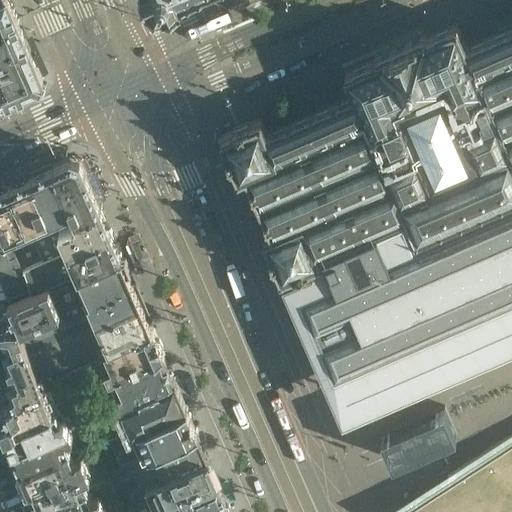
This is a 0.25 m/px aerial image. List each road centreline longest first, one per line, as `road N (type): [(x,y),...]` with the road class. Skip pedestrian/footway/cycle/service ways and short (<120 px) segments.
road 1 (tertiary): [(95,101),(168,244),(278,511)]
road 2 (tertiary): [(325,511),(157,110)]
road 3 (residential): [(157,110),(414,0)]
road 4 (residential): [(263,0),(134,56)]
